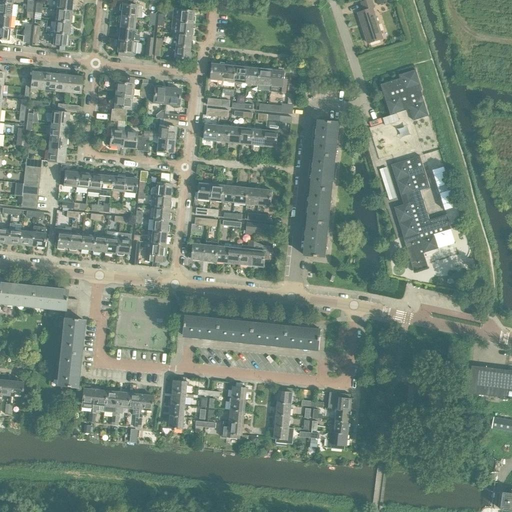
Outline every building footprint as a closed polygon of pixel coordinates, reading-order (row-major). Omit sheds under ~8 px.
[(56,0),(56,10),(71,11),(72,11),(73,5),(71,4),(71,0),(56,0)] [(118,16),(135,18),(135,17),(141,18),(142,12),(141,6),(138,5),(139,0),(138,0),(126,0),(125,4),(121,4),(119,4),(118,11),(121,11),(120,16),(118,16)] [(358,14),(366,37),(368,44),(383,39),(381,33),(373,9),(374,9),(371,0),(368,0),(361,3),(364,12),(358,14)] [(0,16),(10,17),(11,5),(0,3),(0,16)] [(171,22),(192,24),(194,24),(194,17),(192,17),(193,11),(172,9),(171,22)] [(56,10),(55,22),(69,23),(71,23),(72,17),(70,16),(71,11),(56,10)] [(0,27),(9,29),(10,17),(0,16),(0,27)] [(116,28),(133,30),(135,18),(118,16),(117,22),(119,23),(118,28),(116,28)] [(55,22),(53,33),(49,33),(68,35),(70,35),(71,28),(69,28),(69,23),(55,22)] [(170,33),(172,34),(190,36),(192,36),(193,29),(191,29),(192,24),(171,22),(170,33)] [(0,42),(0,43),(11,45),(14,42),(10,37),(8,36),(9,29),(0,27),(0,42)] [(118,35),(117,40),(136,42),(139,42),(139,35),(133,36),(133,30),(116,28),(116,35),(118,35)] [(67,40),(68,35),(49,33),(49,36),(50,38),(53,38),(52,46),(67,47),(69,47),(69,40),(67,40)] [(190,41),(190,36),(172,34),(172,38),(169,44),(169,45),(189,47),(191,48),(192,41),(190,41)] [(116,52),(117,52),(117,56),(134,58),(136,44),(136,42),(117,40),(115,40),(114,46),(116,47),(116,52)] [(189,47),(169,45),(174,46),(173,59),(187,60),(187,59),(189,60),(190,53),(188,53),(189,47)] [(210,80),(218,80),(218,86),(222,87),(224,63),(219,62),(219,65),(212,64),(210,80)] [(224,63),(222,87),(223,87),(223,81),(234,82),(236,67),(228,66),(229,63),(224,63)] [(236,67),(234,82),(246,83),(248,65),(243,65),(243,68),(236,67)] [(248,65),(246,83),(258,85),(260,69),(253,68),(253,66),(248,65)] [(260,69),(258,85),(259,85),(258,91),(270,92),(272,68),(267,68),(267,70),(260,69)] [(272,68),(270,92),(286,93),(287,80),(283,79),(284,72),(276,71),(276,69),(272,68)] [(400,79),(381,85),(391,116),(406,111),(405,109),(409,108),(410,109),(414,121),(429,116),(421,92),(423,91),(416,70),(399,76),(400,79)] [(31,80),(30,88),(29,93),(35,94),(35,90),(42,91),(44,73),(32,72),(31,80)] [(44,73),(42,91),(55,92),(57,75),(44,73)] [(57,75),(55,92),(67,93),(69,76),(57,75)] [(69,76),(67,93),(80,95),(81,77),(69,76)] [(115,83),(113,96),(131,98),(131,97),(133,97),(133,90),(132,90),(133,79),(118,78),(117,83),(115,83)] [(146,85),(145,100),(152,100),(152,104),(164,106),(166,89),(152,87),(152,85),(146,85)] [(166,89),(164,106),(177,107),(177,106),(179,107),(180,100),(178,100),(179,90),(166,89)] [(111,110),(110,116),(124,117),(125,110),(129,110),(131,98),(113,96),(112,110),(111,110)] [(220,100),(208,98),(207,105),(220,107),(220,100)] [(229,108),(230,101),(220,100),(220,107),(229,108)] [(268,105),(268,112),(281,113),(292,114),(292,108),(293,106),(282,104),(282,106),(268,105)] [(207,108),(206,115),(219,117),(219,110),(207,108)] [(229,111),(219,110),(219,117),(228,118),(229,111)] [(51,112),(50,125),(67,126),(69,114),(51,112)] [(397,114),(383,118),(384,123),(385,126),(399,121),(397,114)] [(281,116),(267,115),(266,122),(280,123),(281,116)] [(158,126),(157,139),(174,141),(175,127),(177,127),(177,121),(163,119),(162,127),(158,126)] [(319,121),(315,154),(315,155),(335,157),(339,123),(319,121)] [(264,146),(276,148),(278,133),(282,134),(283,123),(267,122),(266,131),(265,131),(264,146)] [(50,125),(49,137),(66,139),(67,126),(50,125)] [(205,125),(204,140),(216,142),(218,126),(205,125)] [(218,126),(216,142),(228,143),(230,127),(218,126)] [(230,127),(228,143),(240,144),(242,129),(230,127)] [(242,129),(240,144),(252,145),(254,130),(242,129)] [(110,147),(121,148),(123,131),(112,130),(110,130),(109,137),(111,137),(110,147)] [(254,130),(252,145),(264,146),(265,131),(254,130)] [(123,131),(121,148),(135,150),(135,151),(141,152),(143,137),(135,136),(136,132),(123,131)] [(17,137),(16,145),(24,146),(24,140),(21,140),(22,137),(17,137)] [(49,137),(47,149),(65,151),(66,139),(49,137)] [(162,155),(163,153),(172,154),(174,141),(157,139),(155,152),(156,152),(156,154),(162,155)] [(98,142),(94,147),(99,151),(103,146),(98,142)] [(47,149),(46,162),(63,164),(65,151),(47,149)] [(315,155),(312,188),(332,190),(335,157),(315,155)] [(394,207),(404,239),(414,271),(428,267),(424,253),(456,243),(447,215),(430,220),(421,191),(430,188),(419,156),(391,165),(401,197),(402,197),(404,204),(394,207)] [(25,160),(24,166),(39,168),(40,161),(25,160)] [(24,166),(23,173),(39,174),(39,168),(24,166)] [(62,186),(75,187),(77,173),(76,173),(76,171),(70,171),(69,173),(64,172),(62,186)] [(139,181),(138,194),(143,195),(145,182),(146,182),(147,172),(140,171),(139,181)] [(77,173),(75,187),(87,189),(88,174),(88,173),(82,172),(81,174),(77,173)] [(23,173),(23,180),(38,181),(39,174),(23,173)] [(88,174),(87,189),(87,193),(98,194),(100,174),(94,173),(93,175),(88,174)] [(445,173),(434,176),(445,211),(456,207),(446,173),(445,173)] [(100,174),(98,194),(98,196),(110,197),(112,177),(111,177),(112,175),(105,174),(105,176),(100,176),(101,174),(100,174)] [(112,177),(110,197),(111,191),(122,192),(124,178),(123,178),(124,176),(117,176),(117,177),(112,177)] [(124,178),(122,192),(134,194),(136,179),(135,179),(136,177),(129,177),(129,179),(124,178)] [(23,180),(22,187),(37,188),(38,181),(23,180)] [(198,199),(210,200),(212,183),(207,182),(206,184),(199,184),(198,199)] [(149,195),(170,197),(171,197),(172,190),(170,190),(170,186),(170,185),(168,185),(159,184),(156,183),(156,187),(154,187),(152,188),(151,189),(150,191),(150,195),(149,195)] [(212,183),(210,200),(222,201),(224,186),(216,185),(216,183),(212,183)] [(224,186),(222,201),(234,203),(236,185),(231,185),(231,187),(224,186)] [(236,185),(234,203),(246,204),(247,189),(240,188),(240,186),(236,185)] [(22,187),(21,193),(37,195),(37,188),(22,187)] [(247,189),(246,204),(258,205),(260,188),(255,187),(255,189),(247,189)] [(260,188),(258,205),(270,206),(272,191),(264,191),(264,188),(260,188)] [(332,190),(312,188),(308,222),(328,224),(332,190)] [(21,193),(21,200),(36,202),(37,195),(21,193)] [(149,195),(149,200),(150,200),(150,207),(154,208),(168,209),(170,209),(171,202),(169,202),(170,197),(149,195)] [(21,200),(20,208),(35,209),(36,202),(21,200)] [(168,209),(154,208),(153,219),(167,221),(169,221),(170,214),(168,214),(168,209)] [(196,208),(196,215),(208,216),(209,209),(196,208)] [(257,214),(256,221),(269,222),(270,215),(257,214)] [(195,218),(194,225),(207,226),(208,219),(195,218)] [(153,219),(151,232),(166,233),(168,233),(168,226),(167,226),(167,221),(153,219)] [(308,222),(305,256),(325,258),(328,224),(308,222)] [(256,224),(255,231),(268,233),(269,226),(256,224)] [(33,233),(31,246),(44,248),(44,243),(46,228),(33,226),(33,228),(33,233)] [(57,243),(57,248),(57,250),(64,251),(64,249),(69,249),(69,251),(71,234),(70,234),(71,228),(65,228),(65,230),(55,229),(53,243),(57,243)] [(0,229),(0,242),(7,244),(8,230),(0,229)] [(8,230),(7,244),(19,245),(21,231),(8,230)] [(21,231),(19,245),(31,246),(33,233),(28,232),(21,231)] [(106,238),(104,253),(105,253),(104,255),(111,255),(111,253),(116,254),(116,256),(118,233),(107,232),(106,238)] [(151,232),(150,244),(165,245),(167,245),(167,238),(165,238),(166,233),(151,232)] [(118,233),(116,256),(123,257),(123,254),(129,255),(131,235),(118,233)] [(71,234),(69,251),(76,252),(76,250),(81,250),(82,236),(71,234)] [(82,236),(81,250),(81,252),(87,253),(88,251),(93,251),(94,237),(82,236)] [(94,237),(93,251),(93,252),(93,254),(99,254),(100,252),(104,253),(106,238),(94,237)] [(136,265),(138,253),(139,242),(133,242),(132,253),(130,265),(136,265)] [(189,251),(188,259),(192,259),(204,261),(206,242),(205,246),(193,244),(192,252),(189,251)] [(206,242),(204,261),(216,262),(218,243),(206,242)] [(240,265),(240,266),(251,267),(251,266),(252,266),(253,251),(254,245),(254,242),(250,242),(249,246),(242,246),(240,265)] [(144,243),(144,249),(148,249),(146,262),(152,263),(159,263),(161,264),(162,257),(164,257),(165,257),(166,250),(164,250),(165,245),(150,244),(144,243)] [(218,243),(216,262),(228,263),(229,248),(230,245),(225,244),(224,248),(217,247),(218,243)] [(229,248),(228,263),(240,265),(242,246),(230,245),(229,248)] [(253,251),(252,266),(264,267),(264,259),(269,259),(270,247),(261,246),(254,245),(253,251)] [(0,303),(65,311),(65,306),(66,299),(67,291),(0,283),(0,303)] [(66,299),(65,306),(77,307),(78,300),(66,299)] [(186,316),(184,337),(217,340),(219,320),(186,316)] [(63,318),(60,353),(80,355),(84,321),(76,320),(64,319),(63,318)] [(219,320),(217,340),(251,344),(253,323),(219,320)] [(253,323),(251,344),(285,347),(287,327),(253,323)] [(287,327),(285,347),(319,351),(321,330),(287,327)] [(76,389),(77,379),(80,355),(60,353),(56,387),(76,389)] [(471,369),(468,393),(469,393),(500,397),(500,399),(511,400),(511,373),(508,373),(507,373),(506,373),(472,369),(471,369)] [(0,380),(0,395),(9,396),(10,382),(0,380)] [(174,381),(172,393),(186,394),(188,382),(174,381)] [(10,382),(9,396),(8,404),(5,404),(4,409),(11,410),(11,405),(20,403),(23,383),(10,382)] [(414,396),(430,398),(432,387),(415,385),(414,396)] [(233,387),(232,399),(245,400),(246,388),(233,387)] [(76,392),(75,399),(81,399),(80,407),(92,409),(92,405),(94,390),(82,389),(82,392),(76,392)] [(88,413),(88,418),(94,419),(95,411),(98,411),(99,406),(104,406),(105,392),(94,390),(92,405),(92,409),(92,413),(88,413)] [(104,406),(103,412),(112,413),(112,415),(111,415),(111,420),(117,421),(118,416),(114,415),(115,408),(117,393),(105,392),(104,406)] [(279,392),(277,403),(291,405),(292,393),(279,392)] [(330,392),(328,408),(336,409),(336,410),(350,411),(352,399),(350,398),(350,394),(330,392)] [(115,408),(114,415),(118,416),(118,414),(121,414),(121,408),(127,409),(129,394),(117,393),(115,408)] [(172,393),(171,405),(189,406),(185,405),(186,394),(172,393)] [(129,394),(127,409),(133,409),(132,415),(135,415),(135,423),(141,423),(141,419),(138,418),(140,395),(129,394)] [(140,395),(138,418),(141,419),(142,416),(146,416),(146,411),(150,411),(152,396),(140,395)] [(232,399),(230,411),(244,412),(245,400),(232,399)] [(277,403),(276,415),(290,417),(291,405),(277,403)] [(171,405),(170,416),(184,418),(185,410),(189,410),(189,406),(171,405)] [(336,410),(335,421),(349,422),(350,411),(336,410)] [(230,411),(229,422),(223,421),(223,422),(243,424),(244,412),(230,411)] [(276,415),(275,427),(294,429),(294,428),(289,428),(290,417),(276,415)] [(168,428),(182,430),(184,418),(170,416),(168,428)] [(511,431),(511,420),(495,417),(493,428),(511,431)] [(329,432),(329,433),(348,435),(349,422),(335,421),(332,421),(331,425),(335,425),(334,432),(329,432)] [(243,424),(223,422),(221,437),(239,439),(239,435),(241,436),(243,424)] [(274,439),(277,439),(276,443),(292,444),(294,429),(275,427),(274,439)] [(329,433),(327,448),(344,450),(345,446),(347,446),(348,435),(329,433)] [(511,493),(503,492),(503,493),(502,501),(500,510),(511,511),(511,493)]
